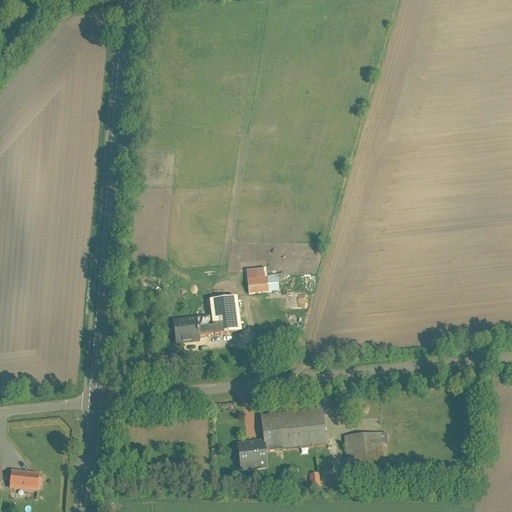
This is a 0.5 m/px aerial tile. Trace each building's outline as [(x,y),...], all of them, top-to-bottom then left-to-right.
[(246,265),(249,296),(280,293),(279,283),(287,282),(286,275),(266,277),(266,271),(257,272),(256,264),(246,265)] [(174,323),(177,348),(201,345),(201,340),(243,335),(238,298),(209,301),(211,318),(174,323)] [(237,446),(241,477),(269,473),(267,456),(330,447),(324,406),(260,414),(264,442),(237,446)] [(387,433),(347,440),(352,473),(388,467),(385,445),(389,445),(387,433)] [(13,472),(11,490),(38,493),(38,491),(42,491),(44,478),(40,478),(41,475),(13,472)] [(319,487),(318,474),(310,475),(311,488),(319,487)]
